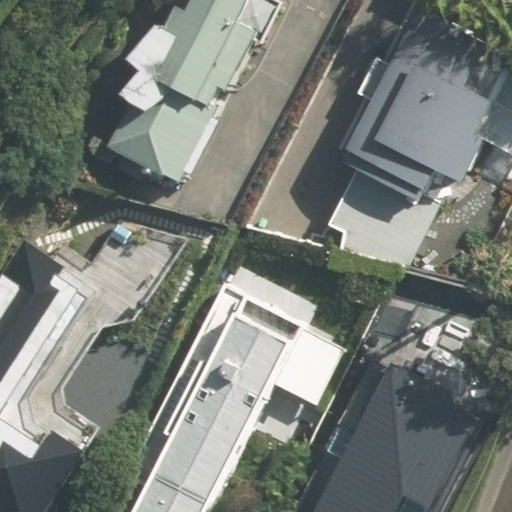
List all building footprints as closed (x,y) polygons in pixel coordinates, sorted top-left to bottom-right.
[(140,61),(150,66),(114,145),(190,179),(270,0),(199,0),(185,32),(158,20),(140,61)] [(334,234),(410,272),(455,181),(471,189),(477,177),(511,194),(511,43),(435,5),(408,59),(387,49),(365,94),(386,104),(356,163),(367,168),(334,234)] [(191,242),(150,215),(40,241),(0,301),(0,499),(20,511),(46,511),(109,414),(61,383),(108,311),(134,329),(191,242)] [(134,474),(158,485),(144,511),(212,511),(309,316),(231,277),(134,474)] [(438,511),(498,393),(378,335),(290,511),(438,511)]
